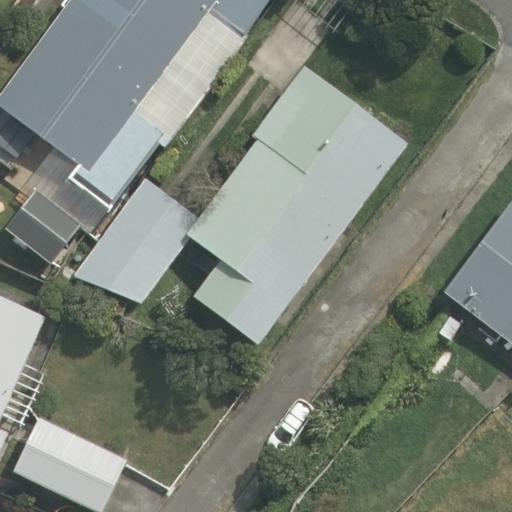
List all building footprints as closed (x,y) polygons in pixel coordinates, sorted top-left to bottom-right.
[(168,150),(275,0),(76,0),(0,102),(0,105),(81,166),(71,179),(112,212),(161,145),(168,150)] [(260,346),(410,145),(306,67),(256,136),(261,141),(203,216),(189,236),(192,238),(225,261),(196,298),(260,346)] [(146,304),(192,238),(189,236),(203,216),(149,179),(75,277),(146,304)] [(511,205),(447,293),(511,343),(511,205)] [(0,461),(12,435),(0,429),(5,417),(25,426),(49,374),(28,365),(49,318),(0,295),(0,461)] [(115,511),(134,475),(45,432),(19,486),(73,511),(115,511)]
